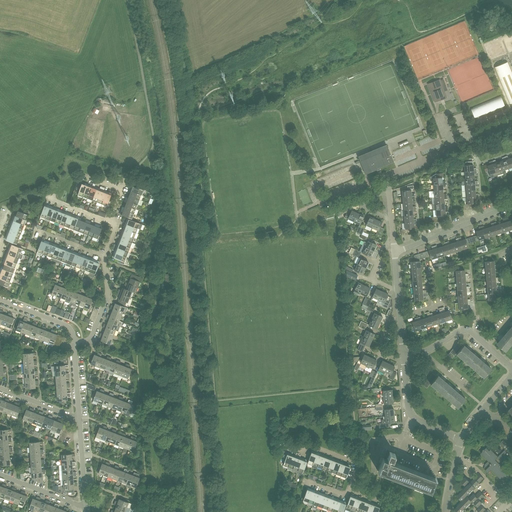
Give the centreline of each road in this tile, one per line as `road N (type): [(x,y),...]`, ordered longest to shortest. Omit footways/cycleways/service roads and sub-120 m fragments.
road 1 (unclassified): [(126,177),(153,144),(127,0)]
road 2 (residential): [(394,252),(511,204)]
